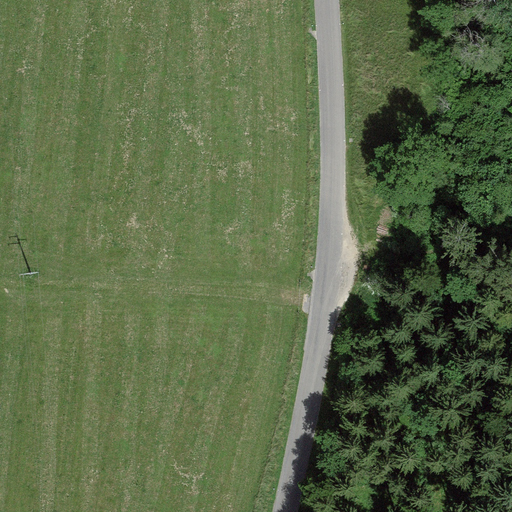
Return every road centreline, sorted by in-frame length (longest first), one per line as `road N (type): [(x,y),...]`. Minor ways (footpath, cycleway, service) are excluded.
road 1 (tertiary): [(293,511),(324,370),(335,172),(324,0)]
road 2 (track): [(328,298),(0,290)]
